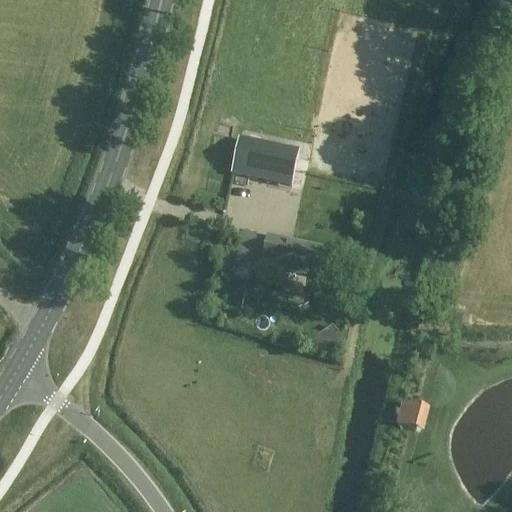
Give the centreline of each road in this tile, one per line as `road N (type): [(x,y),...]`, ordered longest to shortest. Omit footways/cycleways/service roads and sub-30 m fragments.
road 1 (primary): [(12,374),(78,264),(124,145),(164,0)]
road 2 (unclassified): [(160,511),(94,435),(12,374)]
